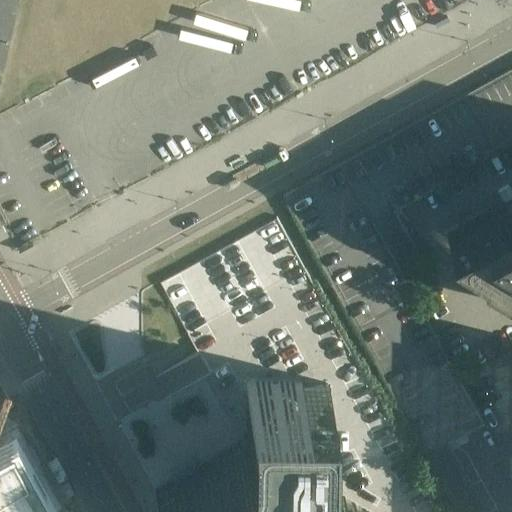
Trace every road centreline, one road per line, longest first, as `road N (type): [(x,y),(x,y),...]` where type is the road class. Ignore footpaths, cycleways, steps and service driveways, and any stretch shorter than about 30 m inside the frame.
road 1 (unclassified): [(2,321),(511,40)]
road 2 (unclassified): [(103,511),(2,321)]
